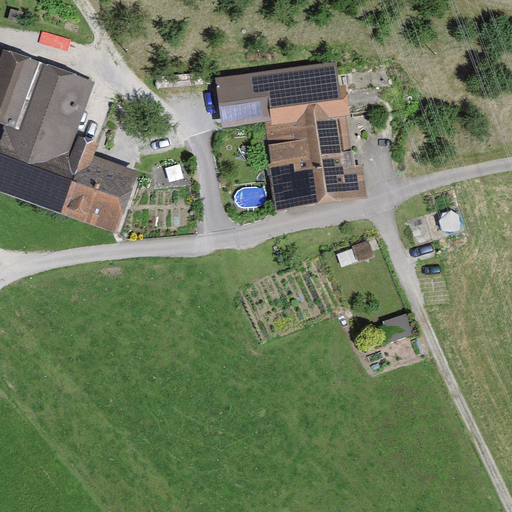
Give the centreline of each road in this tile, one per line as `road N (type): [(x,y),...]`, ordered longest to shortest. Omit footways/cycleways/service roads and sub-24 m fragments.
road 1 (track): [(0,278),(75,256),(321,218),(511,163)]
road 2 (track): [(376,203),(505,511)]
road 3 (track): [(81,0),(136,85),(201,138),(221,239)]
